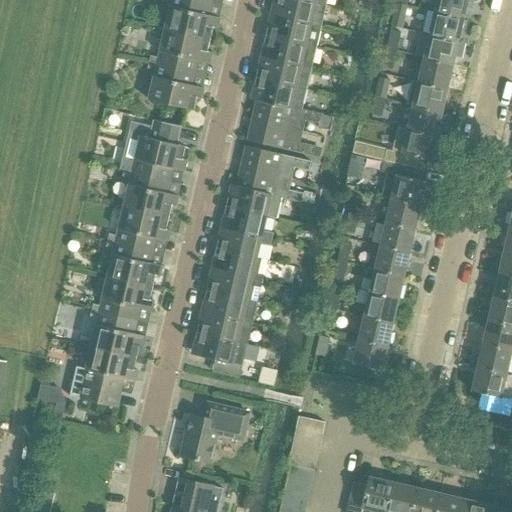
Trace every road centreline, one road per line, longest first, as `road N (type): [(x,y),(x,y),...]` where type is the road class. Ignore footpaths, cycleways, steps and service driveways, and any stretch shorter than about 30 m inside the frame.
road 1 (residential): [(137,511),(249,0)]
road 2 (residential): [(415,444),(511,26)]
